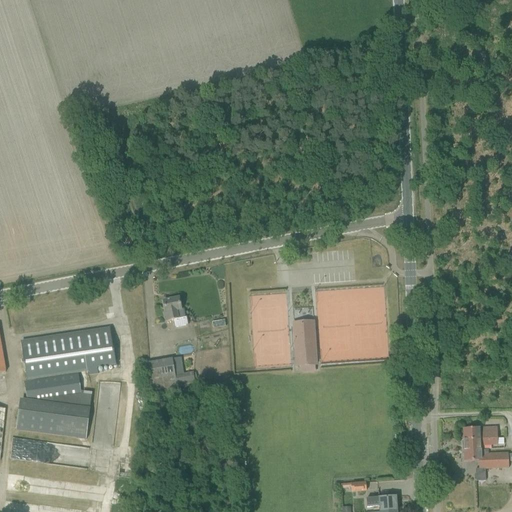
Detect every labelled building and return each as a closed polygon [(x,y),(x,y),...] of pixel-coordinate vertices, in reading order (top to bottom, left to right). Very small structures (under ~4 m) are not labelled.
[(179,298),(163,302),(165,311),(166,313),(164,314),(166,322),(168,322),(174,320),(176,328),(188,325),(187,318),(185,318),(184,310),(181,310),(181,308),(179,298)] [(225,321),(212,323),(213,329),(226,327),(225,321)] [(314,323),(293,323),(297,367),(316,366),(314,323)] [(21,342),(26,379),(88,370),(89,376),(99,375),(98,368),(116,365),(110,329),(21,342)] [(172,359),(148,363),(154,396),(196,388),(193,373),(183,375),(180,358),(172,359)] [(27,402),(44,405),(62,402),(62,399),(81,396),(78,374),(24,383),(27,402)] [(86,441),(90,411),(44,405),(27,402),(20,401),(16,431),(86,441)] [(463,429),(464,440),(498,438),(497,431),(480,432),(480,428),(463,429)] [(464,440),(464,451),(481,450),(481,446),(498,445),(498,438),(464,440)] [(481,450),(464,451),(465,462),(479,461),(479,470),(489,469),(509,468),(509,462),(508,455),(508,454),(481,455),(481,450)] [(475,480),(483,480),(484,470),(475,470),(475,480)] [(364,483),(341,485),(341,489),(352,488),(352,492),(366,491),(365,483),(364,483)] [(380,510),(379,511),(396,511),(396,497),(379,498),(366,499),(367,508),(373,508),(380,507),(380,510)]
